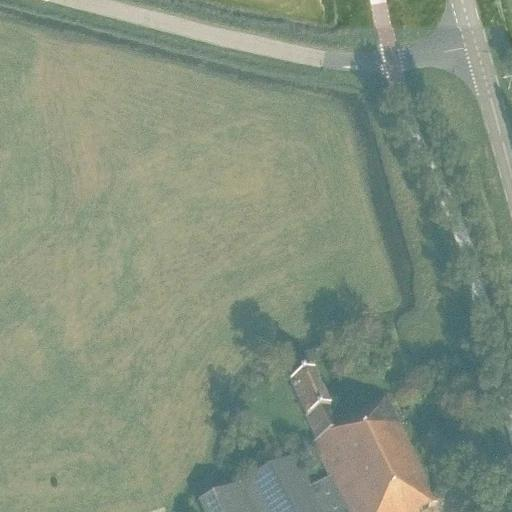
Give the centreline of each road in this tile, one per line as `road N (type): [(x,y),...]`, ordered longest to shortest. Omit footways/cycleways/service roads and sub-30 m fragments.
road 1 (tertiary): [(74,0),(316,60),(362,63)]
road 2 (secondary): [(511,183),(474,46)]
